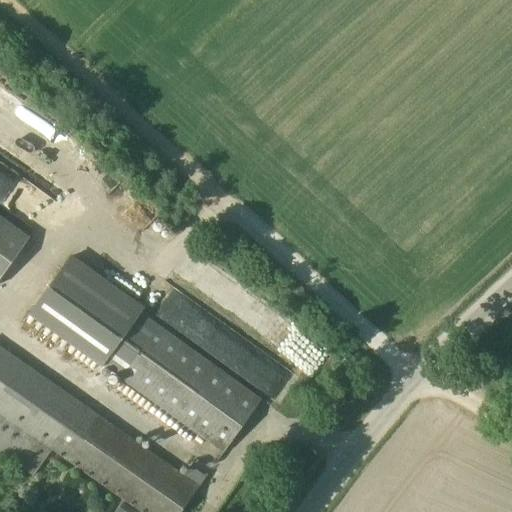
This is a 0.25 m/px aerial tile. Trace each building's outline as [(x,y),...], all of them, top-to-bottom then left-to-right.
[(92,176),(0,110),(0,146),(75,200),(92,176)] [(0,280),(32,236),(0,213),(0,280)] [(141,314),(67,261),(30,313),(103,366),(224,452),(261,400),(141,314)] [(0,449),(35,474),(53,448),(142,511),(181,511),(205,479),(190,468),(184,476),(10,352),(0,344),(0,449)] [(341,362),(353,370),(359,362),(347,354),(341,362)] [(116,511),(128,511),(131,507),(124,502),(116,511)]
